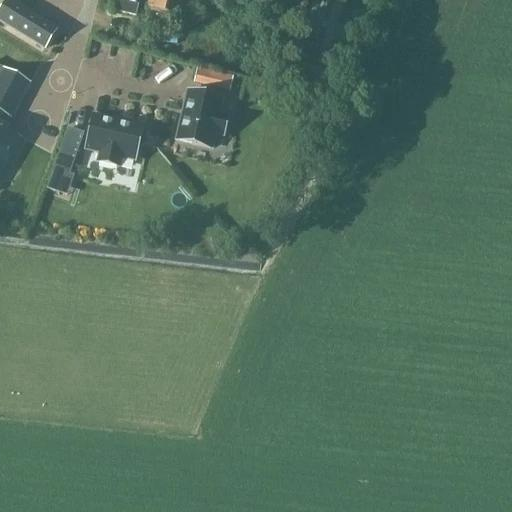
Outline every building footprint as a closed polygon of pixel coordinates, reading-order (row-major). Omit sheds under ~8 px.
[(9,0),(4,0),(0,7),(0,21),(43,48),(55,28),(9,0)] [(139,0),(112,0),(110,12),(136,17),(139,0)] [(149,0),(147,10),(164,14),(180,18),(183,0),(149,0)] [(29,84),(2,70),(0,73),(0,114),(10,119),(29,84)] [(231,79),(195,71),(192,84),(228,92),(231,79)] [(227,115),(217,113),(220,98),(186,90),(175,140),(209,148),(212,133),(222,136),(227,115)] [(83,149),(98,152),(96,162),(116,166),(118,157),(133,160),(141,126),(91,114),(83,149)] [(0,175),(20,139),(5,131),(7,127),(0,123),(0,175)] [(67,129),(52,171),(67,176),(82,135),(67,129)]
